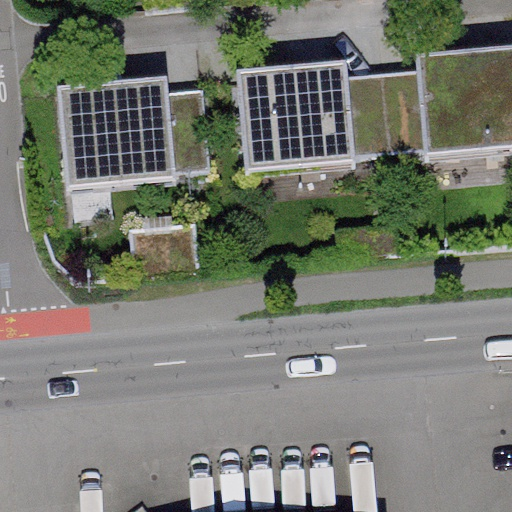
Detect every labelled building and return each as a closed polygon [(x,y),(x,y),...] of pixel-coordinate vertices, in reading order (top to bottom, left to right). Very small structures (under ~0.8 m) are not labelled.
[(511,57),(420,66),(429,170),(511,162),(511,57)] [(344,73),(236,83),(245,184),(353,174),(344,73)] [(415,79),(349,84),(356,165),(423,159),(415,79)] [(163,91),(57,101),(67,201),(173,191),(163,91)] [(211,178),(203,96),(167,100),(175,182),(211,178)]
